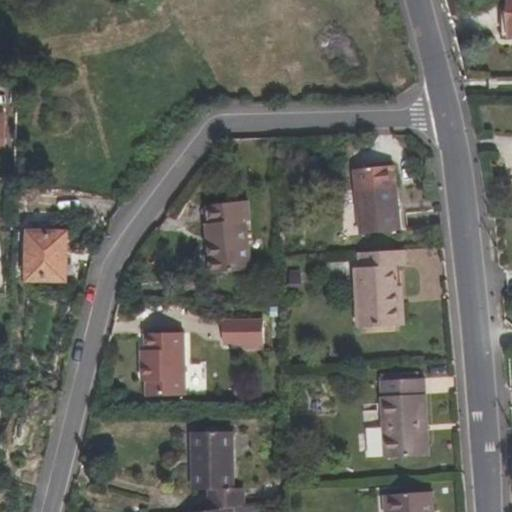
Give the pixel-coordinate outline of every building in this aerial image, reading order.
[(17,85),(0,88),(0,114),(4,114),(4,154),(16,154),(17,85)] [(355,171),(362,236),(402,232),(395,166),(355,171)] [(251,271),(246,222),(251,222),(249,202),(211,205),(214,224),(217,247),(210,248),(213,275),(251,271)] [(207,225),(210,248),(217,247),(214,224),(207,225)] [(28,282),(67,283),(68,232),(29,232),(28,282)] [(360,254),(361,269),(356,269),(360,329),(404,327),(403,303),(399,304),(398,287),(396,268),(406,268),(405,252),(360,254)] [(264,345),(264,321),(224,322),(224,346),(245,345),(264,345)] [(148,383),(148,397),(186,396),(185,334),(146,335),(147,351),(142,351),(143,383),(148,383)] [(190,364),(190,386),(203,385),(202,363),(190,364)] [(382,381),(386,459),(430,457),(427,379),(413,380),(382,381)] [(235,489),(234,432),(193,433),(194,491),(209,491),(209,511),(234,508),(245,506),(245,489),(235,489)] [(279,486),(263,488),(265,504),(281,501),(279,486)] [(434,511),(434,493),(386,496),(386,511),(434,511)]
